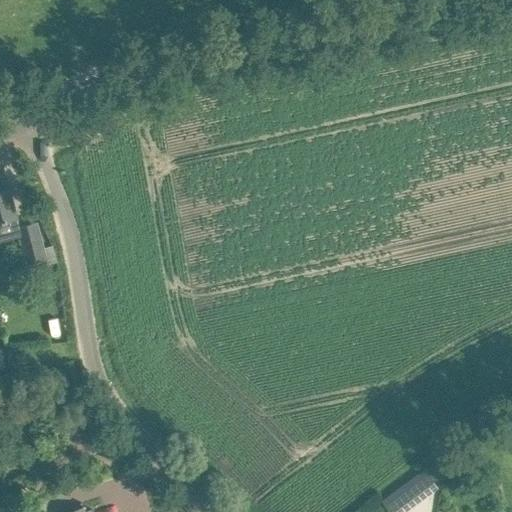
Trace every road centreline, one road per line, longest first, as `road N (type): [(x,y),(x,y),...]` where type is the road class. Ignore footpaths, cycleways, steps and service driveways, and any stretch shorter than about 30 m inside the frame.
road 1 (tertiary): [(25,125),(102,92),(466,0)]
road 2 (unclassified): [(208,511),(112,410),(91,367),(70,238),(25,125)]
